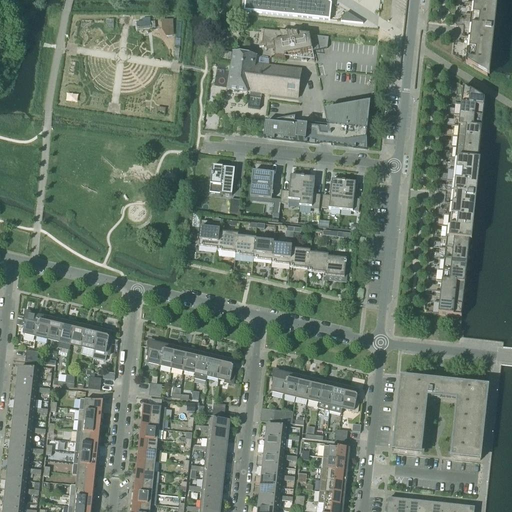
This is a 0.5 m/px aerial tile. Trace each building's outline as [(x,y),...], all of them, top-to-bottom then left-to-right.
[(244,0),(243,13),(330,22),(332,5),(324,0),(244,0)] [(472,0),(472,7),(480,8),(495,9),(495,0),(472,0)] [(472,7),(471,17),(494,19),(495,9),(480,8),(472,7)] [(346,14),(340,23),(363,25),(363,24),(346,14)] [(471,17),(470,28),(492,31),(494,19),(471,17)] [(174,37),(173,20),(161,21),(162,30),(166,37),(174,37)] [(137,30),(150,29),(149,22),(136,23),(137,30)] [(470,28),(468,41),(491,43),(492,31),(470,28)] [(263,32),(262,46),(262,47),(265,46),(266,50),(271,49),(271,48),(273,47),(274,48),(275,55),(274,59),(285,60),(285,57),(312,52),(309,36),(263,31),(263,32)] [(328,39),(309,37),(312,52),(316,51),(327,49),(328,42),(328,39)] [(491,43),(468,41),(466,65),(487,78),(488,74),(491,43)] [(214,59),(230,62),(231,54),(215,51),(214,59)] [(256,58),(233,54),(231,67),(227,91),(247,94),(248,93),(250,93),(249,98),(247,109),(259,110),(261,100),(261,94),(297,100),(299,85),(301,71),(255,65),(256,58)] [(463,89),(461,107),(469,108),(477,109),(484,109),(484,105),(485,102),(471,93),(463,89)] [(274,140),(310,144),(317,145),(317,147),(322,146),(323,146),(331,146),(345,148),(353,151),(355,151),(356,149),(366,150),(366,149),(367,149),(367,140),(367,136),(369,136),(370,130),(370,127),(369,117),(370,105),(324,113),(328,131),(317,130),(294,127),(294,124),(295,119),(265,124),(264,139),(266,139),(272,142),(274,142),(274,140)] [(461,107),(460,118),(476,119),(483,120),(484,109),(477,109),(469,108),(461,107)] [(460,118),(459,128),(467,129),(475,130),(482,131),(483,120),(476,119),(460,118)] [(459,128),(458,139),(466,140),(480,142),(482,131),(475,130),(467,129),(459,128)] [(458,139),(457,150),(464,151),(479,152),(480,142),(466,140),(458,139)] [(457,150),(455,162),(463,163),(478,164),(479,152),(464,151),(457,150)] [(455,162),(454,172),(477,175),(478,164),(463,163),(455,162)] [(222,191),(222,195),(232,197),(235,171),(223,169),(212,168),(210,190),(222,191)] [(454,172),(453,183),(476,186),(477,175),(454,172)] [(250,199),(259,200),(272,201),(272,198),(273,198),(273,195),(272,195),(274,175),(253,173),(250,199)] [(289,201),(300,202),(303,178),(301,178),(291,177),(289,193),(288,201),(289,201)] [(300,202),(299,207),(300,207),(311,209),(313,196),(315,180),(304,179),(304,178),(303,178),(300,202)] [(331,211),(341,212),(344,183),(342,182),(342,183),(332,182),(330,198),(329,210),(331,211)] [(352,213),(353,213),(354,200),(355,184),(346,183),(345,183),(344,183),(341,212),(352,213)] [(453,183),(452,194),(474,197),(476,186),(453,183)] [(288,201),(289,193),(282,193),(280,205),(288,206),(289,201),(288,201)] [(452,194),(450,207),(473,209),(474,197),(452,194)] [(311,209),(311,210),(319,211),(319,209),(320,197),(313,196),(311,209)] [(329,210),(330,198),(323,197),(321,209),(326,210),(329,210)] [(229,214),(239,215),(240,202),(231,201),(229,214)] [(272,215),(279,216),(280,205),(281,201),(274,201),(272,215)] [(450,207),(449,218),(472,221),(472,220),(473,209),(450,207)] [(449,218),(448,229),(471,231),(472,221),(449,218)] [(213,225),(213,224),(202,223),(201,230),(200,242),(199,248),(217,250),(217,252),(220,232),(220,226),(213,225)] [(448,229),(447,240),(455,241),(470,242),(471,231),(448,229)] [(235,256),(238,236),(220,234),(220,232),(217,252),(235,254),(235,256)] [(253,261),(256,240),(238,238),(238,236),(235,256),(253,258),(253,261)] [(271,265),(274,244),(256,242),(256,240),(253,261),(271,263),(271,265)] [(447,240),(446,251),(454,252),(468,254),(470,242),(455,241),(447,240)] [(289,269),(290,269),(292,248),(274,246),(274,244),(271,265),(289,267),(289,269)] [(307,273),(308,273),(310,252),(292,250),(292,248),(290,269),(307,271),(307,273)] [(446,251),(444,262),(452,263),(467,264),(468,254),(454,252),(446,251)] [(325,277),(326,277),(328,257),(310,255),(310,252),(308,273),(325,275),(325,277)] [(328,257),(326,277),(327,277),(344,279),(345,272),(346,261),(328,259),(328,257)] [(444,262),(443,273),(451,274),(466,275),(467,264),(452,263),(444,262)] [(327,277),(325,277),(325,282),(346,284),(347,272),(345,272),(344,279),(327,277)] [(443,273),(442,283),(450,284),(458,285),(465,286),(466,275),(451,274),(443,273)] [(442,283),(441,294),(457,296),(464,297),(465,286),(458,285),(450,284),(442,283)] [(441,294),(440,305),(456,307),(462,307),(464,297),(457,296),(441,294)] [(456,307),(440,305),(438,316),(454,318),(461,319),(462,307),(456,307)] [(23,335),(35,338),(40,319),(37,318),(38,316),(26,313),(25,319),(24,324),(26,324),(23,335)] [(35,338),(47,341),(52,319),(44,317),(43,319),(40,319),(35,338)] [(47,341),(59,344),(64,324),(60,323),(61,321),(52,319),(47,341)] [(69,352),(70,346),(76,325),(67,323),(67,325),(64,324),(59,344),(57,349),(69,352)] [(70,346),(82,349),(87,329),(84,329),(84,327),(76,325),(70,346)] [(82,349),(94,352),(99,330),(91,328),(90,330),(87,329),(82,349)] [(99,330),(94,352),(101,354),(101,355),(109,357),(110,346),(108,345),(111,335),(107,334),(108,332),(99,330)] [(147,364),(160,367),(164,348),(161,347),(162,345),(150,342),(149,348),(148,353),(150,353),(147,364)] [(160,367),(171,370),(176,348),(168,346),(167,348),(164,348),(160,367)] [(171,370),(183,372),(188,353),(184,352),(185,350),(176,348),(171,370)] [(183,372),(195,375),(200,354),(191,352),(191,354),(188,353),(183,372)] [(207,378),(211,358),(208,358),(208,356),(200,354),(195,375),(194,380),(205,383),(207,378)] [(207,378),(218,380),(223,359),(215,357),(214,359),(211,358),(207,378)] [(223,359),(218,380),(226,382),(225,384),(233,386),(234,375),(232,374),(235,364),(231,363),(232,361),(223,359)] [(19,370),(18,380),(38,382),(39,372),(19,370)] [(271,394),(284,397),(288,377),(285,376),(286,374),(274,371),(273,377),(272,382),(274,382),(271,394)] [(284,397),(295,399),(301,377),(292,375),(292,377),(288,377),(284,397)] [(295,399),(307,402),(312,382),(309,381),(309,379),(301,377),(295,399)] [(17,379),(16,390),(37,392),(37,390),(38,382),(18,380),(18,379),(17,379)] [(57,381),(54,380),(53,387),(65,388),(66,384),(57,383),(57,381)] [(400,388),(393,453),(418,455),(424,399),(424,398),(460,402),(454,459),(480,462),(488,389),(401,380),(401,386),(400,388)] [(307,402),(319,405),(324,383),(315,381),(315,383),(312,382),(307,402)] [(317,410),(329,413),(335,388),(332,387),(332,385),(324,383),(319,405),(317,410)] [(335,388),(329,413),(341,416),(342,410),(347,388),(339,386),(338,388),(335,388)] [(356,390),(347,388),(342,410),(349,412),(349,413),(357,415),(358,404),(356,404),(359,393),(355,392),(356,390)] [(15,400),(16,400),(36,402),(37,394),(37,392),(16,390),(15,400)] [(16,400),(15,410),(35,412),(35,410),(36,402),(16,400)] [(80,401),(79,411),(102,414),(103,403),(85,401),(80,401)] [(143,407),(142,418),(165,421),(166,410),(161,409),(143,407)] [(15,410),(14,420),(34,422),(34,414),(35,412),(15,410)] [(79,411),(78,422),(101,425),(102,414),(79,411)] [(286,413),(285,419),(285,425),(292,426),(293,414),(286,413)] [(142,418),(141,429),(164,431),(165,421),(142,418)] [(14,420),(13,430),(32,432),(33,430),(34,422),(14,420)] [(210,420),(209,429),(208,431),(228,433),(229,422),(210,420)] [(78,422),(77,433),(100,435),(101,425),(78,422)] [(268,426),(267,437),(286,439),(286,437),(287,429),(268,426)] [(361,426),(353,426),(352,433),(360,434),(361,426)] [(140,440),(158,442),(163,442),(164,431),(141,429),(140,440)] [(13,430),(12,440),(31,443),(32,435),(32,432),(13,430)] [(208,433),(207,441),(228,443),(229,433),(228,433),(208,431),(208,433)] [(77,433),(76,444),(98,446),(100,435),(77,433)] [(267,437),(265,437),(264,447),(285,449),(286,441),(286,439),(267,437)] [(12,440),(11,451),(30,453),(31,450),(31,443),(12,440)] [(140,440),(139,450),(157,452),(158,442),(140,440)] [(206,449),(206,451),(226,453),(226,454),(227,454),(228,443),(207,441),(206,449)] [(76,444),(74,454),(97,457),(98,446),(76,444)] [(263,458),(264,458),(264,457),(284,459),(284,457),(285,449),(264,447),(263,458)] [(324,448),(323,459),(349,462),(350,450),(324,448)] [(139,450),(137,461),(156,463),(160,464),(162,453),(157,452),(139,450)] [(11,451),(10,461),(29,463),(30,455),(30,453),(11,451)] [(206,453),(205,461),(225,463),(226,454),(226,453),(206,451),(206,453)] [(74,454),(73,465),(96,468),(97,457),(74,454)] [(264,458),(263,468),(283,470),(284,462),(284,459),(264,457),(264,458)] [(323,459),(322,471),(348,473),(349,464),(349,462),(323,459)] [(10,461),(9,471),(28,473),(28,471),(29,463),(10,461)] [(137,461),(136,472),(154,474),(156,463),(137,461)] [(205,461),(204,469),(204,471),(223,473),(225,463),(205,461)] [(72,476),(77,476),(95,478),(96,468),(73,465),(72,476)] [(263,468),(262,478),(282,480),(282,478),(283,470),(263,468)] [(9,471),(7,481),(27,483),(28,475),(28,473),(9,471)] [(204,474),(203,482),(222,484),(223,473),(204,471),(204,474)] [(322,471),(320,482),(346,485),(347,483),(348,473),(322,471)] [(136,472),(135,483),(158,485),(159,474),(154,474),(136,472)] [(77,476),(76,487),(94,489),(95,478),(77,476)] [(262,478),(261,488),(281,490),(281,482),(282,480),(262,478)] [(7,481),(6,491),(26,493),(26,491),(27,483),(7,481)] [(203,482),(202,489),(202,492),(221,494),(222,484),(203,482)] [(320,482),(319,493),(345,496),(345,494),(346,494),(347,485),(346,485),(320,482)] [(135,483),(134,493),(157,496),(158,485),(135,483)] [(70,486),(69,497),(93,500),(94,489),(76,487),(70,486)] [(261,488),(260,498),(279,500),(280,498),(281,490),(261,488)] [(6,491),(5,501),(25,503),(26,495),(26,493),(6,491)] [(201,494),(201,502),(220,504),(221,494),(202,492),(201,494)] [(133,504),(151,506),(156,507),(157,496),(134,493),(133,504)] [(318,505),(324,505),(344,507),(344,505),(345,496),(319,493),(318,505)] [(67,508),(73,509),(91,511),(93,500),(69,497),(67,508)] [(260,498),(259,508),(278,510),(279,502),(279,500),(260,498)] [(396,511),(394,511),(395,501),(388,500),(386,511),(396,511)] [(5,501),(4,511),(9,511),(23,511),(24,511),(25,503),(5,501)] [(409,511),(410,502),(395,501),(394,511),(396,511),(409,511)] [(201,502),(200,510),(199,511),(219,511),(220,504),(201,502)] [(419,511),(421,504),(410,502),(409,511),(419,511)]
